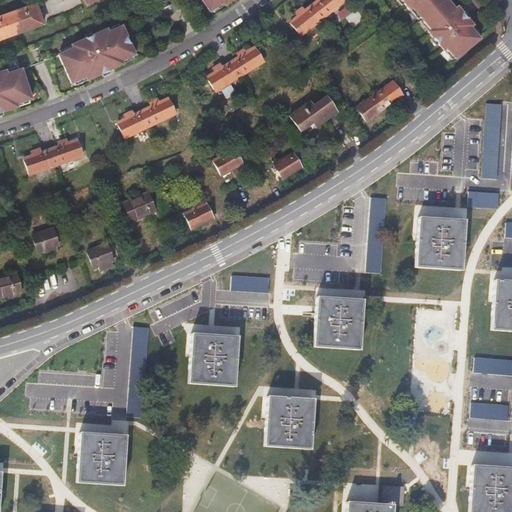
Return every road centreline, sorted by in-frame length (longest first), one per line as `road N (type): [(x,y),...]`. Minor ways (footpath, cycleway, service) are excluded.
road 1 (tertiary): [(511,47),(363,166),(256,232),(68,323),(0,346)]
road 2 (residential): [(259,0),(196,44),(57,111),(0,129)]
